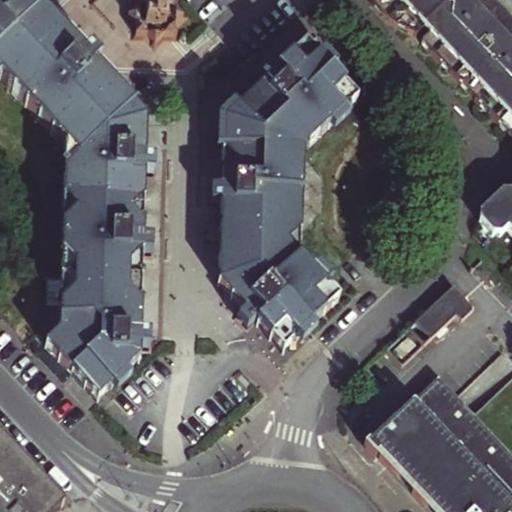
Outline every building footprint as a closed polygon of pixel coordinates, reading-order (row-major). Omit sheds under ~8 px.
[(0,0),(0,84),(1,83),(8,89),(19,88),(27,98),(21,104),(66,152),(72,146),(84,159),(65,178),(77,191),(76,217),(62,229),(62,258),(76,271),(75,296),(60,310),(60,351),(55,356),(93,396),(98,390),(111,390),(113,392),(117,397),(133,382),(128,377),(141,366),(142,353),(151,353),(151,346),(151,337),(142,336),(142,311),(130,300),(131,257),(153,258),(153,250),(153,243),(145,243),(145,230),(132,220),(133,179),(155,180),(157,164),(146,163),(147,125),(133,124),(121,111),(120,96),(96,70),(103,64),(92,53),(85,59),(81,55),(74,62),(62,50),(62,36),(30,1),(16,14),(2,0),(0,0)] [(180,9),(180,0),(134,0),(134,9),(125,18),(134,28),(134,41),(148,42),(157,51),(167,42),(180,42),(180,28),(190,19),(180,9)] [(367,0),(371,7),(380,16),(393,27),(416,41),(425,33),(430,39),(423,46),(511,139),(511,196),(501,197),(479,218),(483,221),(480,225),(493,238),(496,235),(500,239),(507,232),(511,237),(511,23),(490,0),(367,0)] [(287,234),(298,234),(299,156),(300,143),(309,134),(316,141),(326,132),(332,138),(348,122),(342,116),(342,103),(348,96),(341,90),(343,89),(335,80),(319,63),(318,64),(304,64),(296,54),(273,77),(267,72),(265,70),(255,79),(259,90),(235,113),(231,109),(215,125),(213,155),(231,156),(231,166),(218,179),(217,192),(208,192),(207,207),(230,208),(229,223),(216,237),(215,260),(229,260),(228,276),(216,287),(241,314),(234,320),(245,332),(252,326),(274,349),(282,342),(294,344),(299,349),(315,334),(310,328),(330,309),(324,301),(324,289),(329,284),(316,269),(310,274),(286,249),(287,234)] [(319,63),(335,80),(332,72),(322,60),(319,63)] [(335,80),(343,89),(345,87),(337,78),(335,80)] [(395,159),(380,143),(367,155),(382,172),(395,159)] [(451,289),(385,352),(401,369),(455,318),(460,323),(473,311),(451,289)] [(511,511),(511,458),(437,380),(364,449),(375,459),(377,457),(429,511),(511,511)] [(0,511),(53,511),(0,456),(0,511)] [(424,511),(429,511),(377,457),(375,459),(424,511)]
